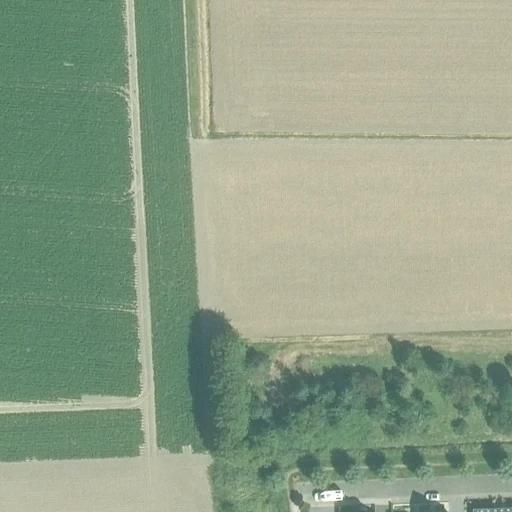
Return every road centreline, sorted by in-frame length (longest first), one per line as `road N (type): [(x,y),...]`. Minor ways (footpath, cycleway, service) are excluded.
road 1 (residential): [(511,483),(63,496)]
road 2 (track): [(199,130),(196,0)]
